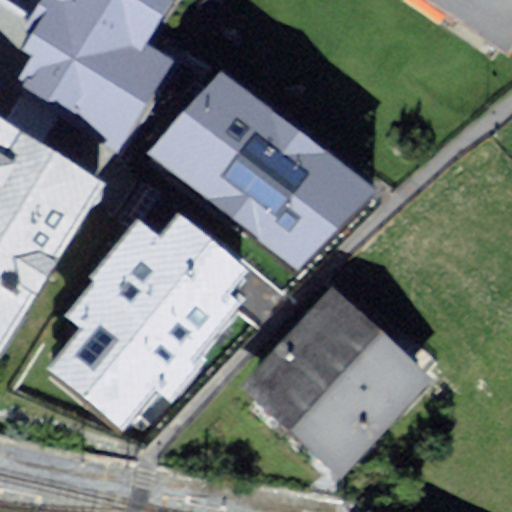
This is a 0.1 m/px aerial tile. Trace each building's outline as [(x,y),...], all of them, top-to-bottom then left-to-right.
[(214,0),(32,0),(0,59),(0,93),(125,163),(214,0)] [(511,0),(420,0),(501,55),(511,38),(511,0)] [(374,192),(220,79),(148,157),(294,270),(374,192)] [(0,331),(86,189),(0,137),(0,331)] [(140,236),(68,330),(81,339),(56,376),(119,431),(163,392),(177,400),(211,348),(203,343),(226,311),(237,275),(171,226),(155,246),(140,236)] [(334,282),(243,377),(344,479),(429,383),(334,282)]
